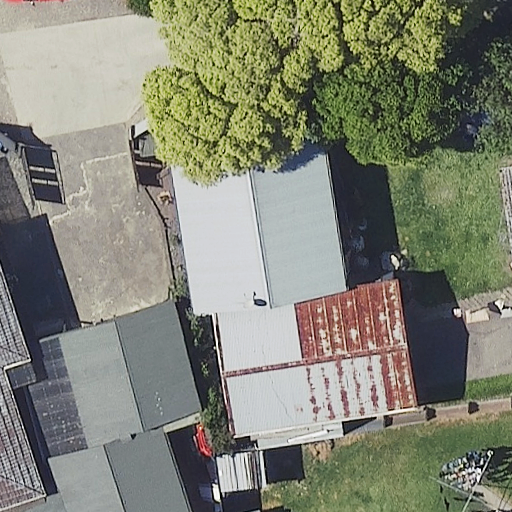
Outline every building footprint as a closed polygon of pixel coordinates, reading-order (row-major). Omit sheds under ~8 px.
[(196,288),(331,266),(304,108),(155,133),(181,291),(196,288)] [(511,290),(511,138),(489,142),(511,290)] [(331,266),(196,288),(197,296),(221,439),(334,420),(331,403),(401,391),(378,258),(331,266)] [(0,511),(181,511),(150,410),(181,401),(147,288),(8,331),(0,304),(0,511)] [(511,291),(404,309),(419,404),(511,389),(511,291)]
